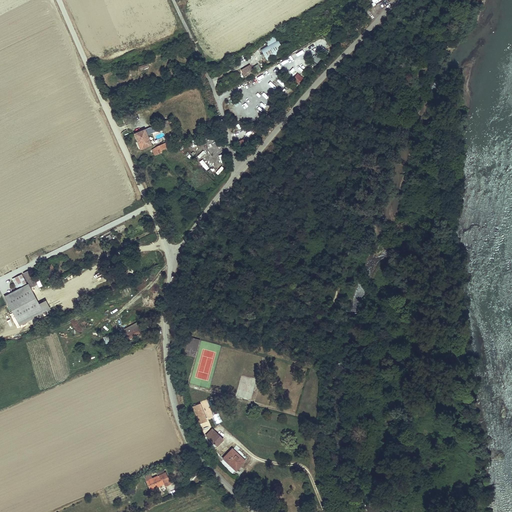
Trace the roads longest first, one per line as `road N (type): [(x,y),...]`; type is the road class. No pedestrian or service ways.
road 1 (unclassified): [(60,0),(174,260)]
road 2 (unclassified): [(257,511),(202,460),(178,415),(166,333),(174,260)]
road 3 (unclassified): [(237,172),(397,0)]
road 4 (unclassified): [(174,0),(217,99),(237,172)]
